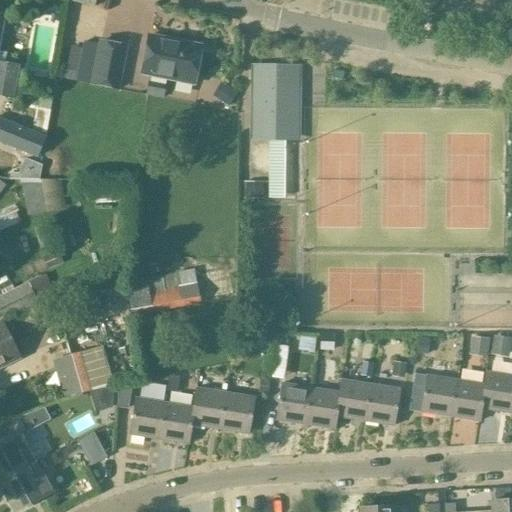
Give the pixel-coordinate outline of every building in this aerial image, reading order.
[(20,65),(18,65),(0,61),(0,45),(5,16),(0,15),(0,96),(14,99),(20,65)] [(195,84),(202,47),(149,36),(142,74),(195,84)] [(118,90),(127,47),(101,42),(93,85),(118,90)] [(253,69),(253,83),(253,137),(297,137),(297,69),(253,69)] [(0,118),(0,140),(36,155),(44,137),(0,118)] [(270,140),(269,196),(284,196),(286,140),(270,140)] [(40,183),(23,184),(25,212),(64,210),(63,178),(39,179),(40,183)] [(63,320),(46,274),(28,282),(0,296),(0,310),(5,320),(14,316),(24,335),(46,326),(63,320)] [(200,304),(196,282),(131,294),(136,316),(200,304)] [(0,367),(19,358),(1,320),(0,320),(0,367)] [(487,362),(489,336),(468,335),(465,368),(476,369),(477,361),(487,362)] [(509,354),(510,336),(491,335),(490,353),(509,354)] [(62,396),(113,383),(103,345),(52,358),(62,396)] [(511,373),(486,370),(484,384),(480,406),(481,406),(510,411),(511,395),(511,373)] [(408,409),(450,416),(456,379),(415,373),(408,409)] [(334,417),(335,417),(363,422),(369,384),(340,379),(338,393),(334,417)] [(479,421),(481,406),(480,406),(484,384),(456,379),(450,416),(479,421)] [(275,420),(304,425),(310,388),(281,383),(275,420)] [(397,389),(369,384),(363,422),(391,426),(397,389)] [(189,424),(190,424),(219,428),(225,392),(195,387),(192,406),(189,424)] [(332,429),(335,417),(334,417),(338,393),(310,388),(304,425),(332,429)] [(253,396),(225,392),(219,428),(247,433),(253,396)] [(129,435),(158,439),(164,402),(135,397),(129,435)] [(192,406),(164,402),(158,439),(187,444),(190,424),(189,424),(192,406)] [(50,420),(44,408),(17,418),(26,433),(50,420)] [(0,481),(36,462),(19,431),(0,441),(0,481)] [(111,456),(102,438),(98,440),(94,433),(78,441),(91,466),(111,456)] [(36,462),(0,481),(0,486),(13,511),(52,491),(36,462)] [(511,511),(511,499),(489,501),(489,511),(472,511),(511,511)]
